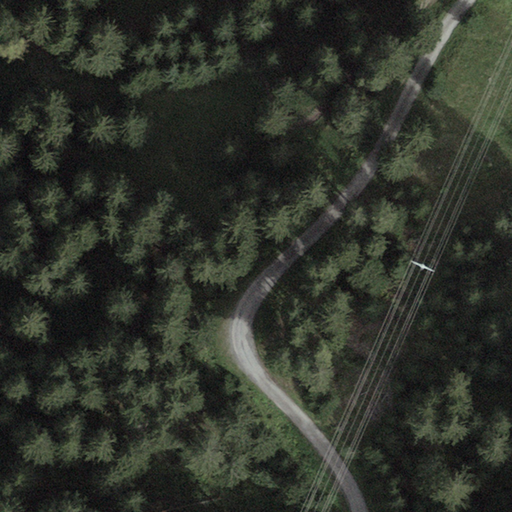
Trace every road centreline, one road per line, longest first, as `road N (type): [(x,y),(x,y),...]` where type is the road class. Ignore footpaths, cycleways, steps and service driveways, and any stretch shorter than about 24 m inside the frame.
road 1 (track): [(471,0),(347,201),(290,247),(240,342),(251,371),(301,425),(361,511)]
road 2 (track): [(397,124),(241,0)]
